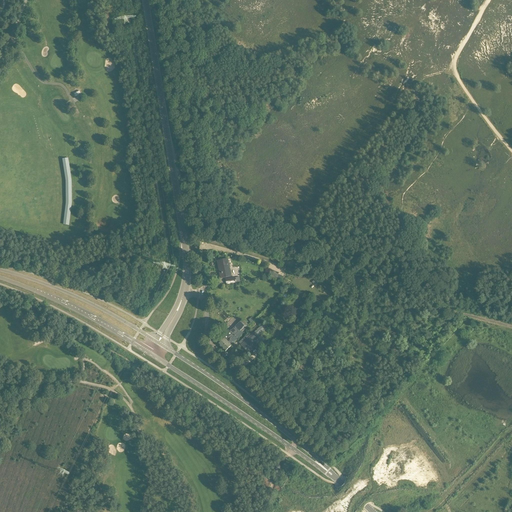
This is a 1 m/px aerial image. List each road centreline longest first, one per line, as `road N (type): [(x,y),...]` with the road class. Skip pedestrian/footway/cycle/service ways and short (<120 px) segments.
road 1 (tertiary): [(183,293),(183,236),(145,0)]
road 2 (tertiary): [(327,471),(157,342)]
road 3 (tertiary): [(152,354),(327,471)]
road 4 (unclassified): [(157,342),(82,299),(0,269)]
road 5 (unclassified): [(0,278),(64,303),(152,354)]
